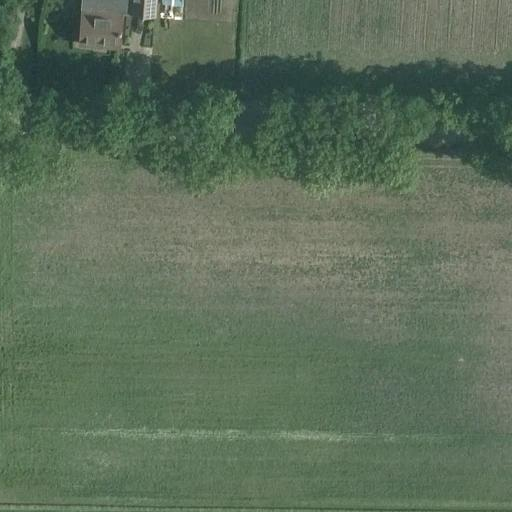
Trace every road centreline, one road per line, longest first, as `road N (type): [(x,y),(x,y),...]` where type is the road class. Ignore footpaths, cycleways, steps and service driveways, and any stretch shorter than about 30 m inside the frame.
road 1 (secondary): [(5,125),(511,126)]
road 2 (unclassified): [(5,125),(7,46),(18,0)]
